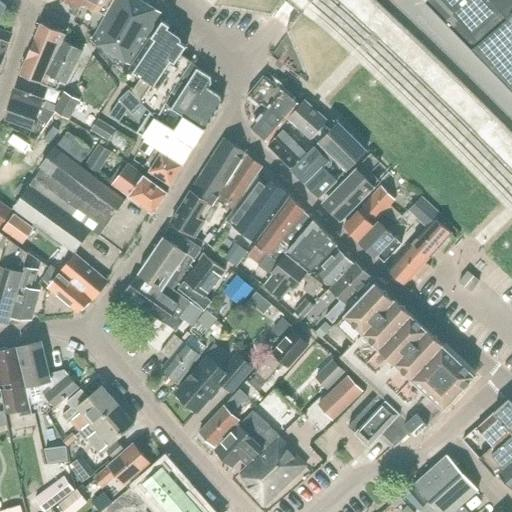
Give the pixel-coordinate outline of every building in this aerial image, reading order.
[(106,15),(114,0),(86,0),(85,3),(106,15)] [(133,65),(163,13),(140,0),(116,0),(93,41),(133,65)] [(511,0),(427,0),(426,2),(511,89),(511,0)] [(172,25),(164,21),(132,70),(153,84),(141,102),(158,119),(194,63),(182,55),(188,48),(179,42),(180,37),(169,30),(172,25)] [(42,81),(63,41),(67,34),(45,24),(22,72),(42,81)] [(0,69),(13,34),(0,29),(0,69)] [(57,88),(62,79),(68,82),(83,53),(63,41),(42,81),(57,88)] [(198,69),(194,63),(158,119),(176,131),(185,117),(206,130),(223,103),(221,97),(209,89),(213,82),(212,77),(198,69)] [(288,82),(282,88),(276,83),(264,76),(248,95),(260,105),(262,103),(268,107),(251,126),(269,141),(301,104),(300,103),(305,97),(288,82)] [(47,103),(43,102),(48,87),(20,77),(13,99),(54,113),(55,112),(58,106),(48,101),(47,103)] [(58,106),(55,112),(68,119),(78,100),(65,93),(58,106)] [(54,114),(54,113),(13,99),(6,121),(34,131),(39,113),(44,115),(41,121),(49,124),(54,114)] [(328,121),(305,102),(304,101),(290,119),(313,138),(326,124),(328,121)] [(120,102),(112,115),(119,120),(127,106),(120,102)] [(150,114),(137,135),(146,141),(146,142),(157,149),(182,166),(206,130),(185,117),(176,131),(158,119),(150,114)] [(117,129),(100,119),(93,131),(110,141),(117,129)] [(368,151),(339,124),(334,120),(328,126),(326,124),(313,138),(319,144),(316,147),(293,169),(320,196),(348,169),(368,151)] [(270,146),(291,168),(307,152),(286,130),(270,146)] [(66,136),(57,148),(80,165),(92,149),(69,131),(65,136),(66,136)] [(246,154),(225,136),(172,221),(170,223),(182,229),(183,228),(196,236),(203,225),(201,225),(213,206),(214,207),(246,154)] [(98,172),(107,158),(111,151),(100,145),(87,165),(98,172)] [(111,219),(124,198),(80,165),(57,148),(43,167),(111,219)] [(151,158),(144,168),(170,185),(177,175),(182,166),(157,149),(151,158)] [(379,185),(378,184),(381,181),(372,172),(381,162),(372,153),(360,166),(360,167),(337,190),(340,193),(328,205),(343,220),(379,185)] [(232,210),(242,196),(263,168),(246,155),(218,201),(232,210)] [(125,197),(152,215),(168,194),(129,165),(122,176),(117,172),(109,182),(126,195),(125,197)] [(100,235),(111,219),(43,167),(31,185),(92,230),(100,235)] [(289,196),(267,179),(266,181),(260,176),(228,220),(256,241),(289,196)] [(31,185),(29,188),(23,183),(16,192),(22,197),(13,208),(74,254),(92,230),(31,185)] [(376,227),(374,225),(396,200),(382,187),(360,212),(358,211),(344,225),(361,243),(376,227)] [(423,195),(411,208),(420,216),(432,203),(423,195)] [(288,251),(315,220),(291,198),(256,243),(268,253),(261,263),(271,271),(278,261),(279,262),(288,251)] [(0,226),(1,228),(13,211),(0,201),(0,226)] [(395,235),(410,219),(399,209),(384,224),(395,235)] [(16,213),(4,230),(14,237),(26,221),(16,213)] [(414,243),(430,258),(452,234),(436,219),(414,243)] [(317,264),(313,260),(321,250),(327,256),(339,244),(315,220),(288,251),(307,267),(312,271),(317,264)] [(396,237),(394,238),(379,224),(376,227),(361,243),(376,257),(379,254),(385,261),(402,243),(396,237)] [(179,235),(169,228),(166,232),(158,245),(189,267),(194,260),(201,250),(201,249),(179,235)] [(28,258),(29,254),(10,240),(7,252),(0,274),(0,319),(9,322),(10,317),(20,286),(21,280),(25,267),(28,258)] [(237,265),(247,251),(236,243),(227,257),(237,265)] [(427,262),(430,258),(414,243),(390,270),(406,285),(412,279),(416,283),(431,266),(427,262)] [(142,268),(174,289),(189,267),(158,245),(142,268)] [(333,285),(353,263),(338,250),(318,272),(333,285)] [(62,272),(94,300),(109,283),(76,255),(62,272)] [(206,296),(226,271),(206,256),(180,289),(206,309),(212,301),(206,296)] [(283,299),(292,287),(294,290),(303,279),(309,283),(303,289),(314,298),(324,287),(286,256),(273,272),(274,273),(265,284),(283,299)] [(340,317),(350,306),(347,303),(372,277),(357,263),(332,288),(343,300),(327,316),(334,323),(340,317)] [(62,272),(56,268),(52,266),(43,279),(51,284),(48,289),(78,314),(94,300),(62,272)] [(25,267),(21,280),(20,286),(33,290),(39,271),(25,267)] [(192,302),(174,289),(142,268),(137,275),(124,294),(166,323),(177,331),(185,320),(181,317),(192,302)] [(459,282),(471,292),(479,282),(467,272),(459,282)] [(379,395),(374,400),(349,427),(370,446),(383,433),(396,446),(412,431),(417,436),(444,411),(476,377),(395,300),(394,301),(375,284),(335,326),(354,343),(340,358),(379,395)] [(20,286),(10,317),(33,318),(41,292),(20,286)] [(238,299),(264,319),(272,310),(246,289),(238,299)] [(304,319),(316,305),(307,298),(295,311),(304,319)] [(208,329),(217,318),(207,310),(198,321),(208,329)] [(283,317),(273,330),(284,339),(294,326),(283,317)] [(145,322),(138,330),(150,340),(157,332),(145,322)] [(324,323),(316,332),(321,337),(329,328),(324,323)] [(289,367),(309,345),(294,331),(261,365),(255,372),(266,382),(284,362),(289,367)] [(163,332),(151,349),(158,355),(171,338),(163,332)] [(192,334),(184,343),(184,342),(185,341),(176,334),(167,346),(166,345),(161,351),(170,359),(162,368),(179,382),(200,355),(199,355),(206,346),(192,334)] [(78,387),(66,371),(50,376),(42,343),(19,349),(28,388),(42,384),(43,389),(55,406),(78,387)] [(20,417),(32,415),(25,380),(24,381),(17,348),(0,351),(0,377),(1,385),(19,381),(20,388),(14,389),(3,391),(8,420),(20,417)] [(223,368),(209,354),(175,392),(199,413),(211,399),(213,400),(220,391),(219,390),(224,385),(232,393),(256,367),(238,351),(223,368)] [(334,359),(316,377),(329,389),(346,372),(334,359)] [(255,372),(247,381),(248,382),(258,390),(266,382),(255,372)] [(333,419),(363,392),(349,378),(320,405),(333,419)] [(258,390),(248,382),(242,389),(256,401),(262,394),(258,390)] [(72,406),(62,415),(68,422),(81,411),(90,422),(93,425),(118,404),(103,386),(90,397),(83,389),(68,401),(72,406)] [(237,409),(248,397),(240,389),(200,432),(215,447),(239,421),(227,410),(232,405),(237,409)] [(493,445),(481,457),(479,458),(495,475),(511,459),(511,403),(508,399),(477,428),(493,445)] [(93,425),(90,422),(78,433),(84,440),(97,429),(109,444),(134,423),(118,404),(93,425)] [(280,435),(270,425),(254,410),(240,425),(239,424),(216,449),(233,465),(246,452),(251,456),(262,446),(265,449),(280,435)] [(305,465),(279,438),(279,437),(241,473),(250,483),(247,486),(264,504),(305,465)] [(114,458),(124,448),(119,442),(108,451),(114,458)] [(67,446),(46,448),(49,462),(69,460),(67,446)] [(125,485),(149,464),(134,446),(96,479),(103,487),(117,476),(125,485)] [(447,456),(414,485),(428,501),(425,504),(431,511),(452,511),(477,490),(447,456)] [(511,461),(499,473),(511,487),(511,461)] [(165,464),(142,485),(154,499),(178,478),(165,464)] [(56,483),(36,498),(46,511),(67,497),(76,490),(65,476),(56,483)] [(178,478),(154,499),(165,511),(166,511),(190,492),(178,478)] [(421,511),(431,511),(425,504),(428,501),(414,485),(405,493),(419,509),(421,511)] [(65,511),(76,511),(87,503),(77,490),(59,505),(65,511)] [(190,492),(166,511),(194,511),(202,505),(190,492)] [(140,501),(130,508),(132,511),(138,511),(144,508),(140,501)]
